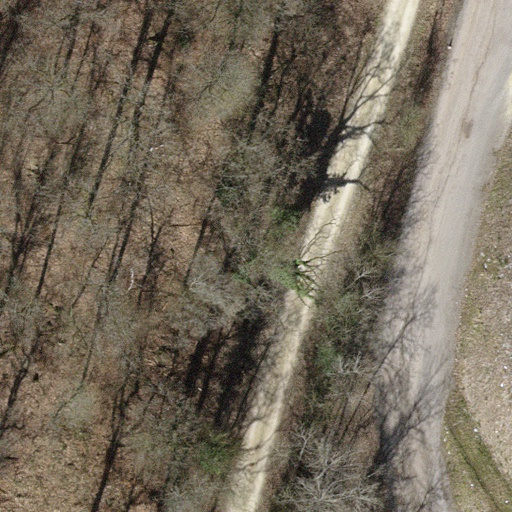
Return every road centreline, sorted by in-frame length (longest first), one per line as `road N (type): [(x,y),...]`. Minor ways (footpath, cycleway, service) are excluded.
road 1 (track): [(240,511),(411,0)]
road 2 (track): [(511,58),(439,224),(429,447),(446,511)]
